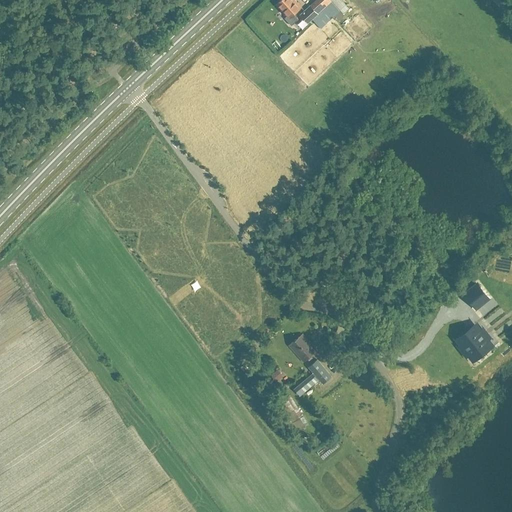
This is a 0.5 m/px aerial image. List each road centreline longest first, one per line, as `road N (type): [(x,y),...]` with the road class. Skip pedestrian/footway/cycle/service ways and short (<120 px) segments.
road 1 (unclassified): [(129,89),(294,305),(328,311),(373,345),(398,408),(375,511)]
road 2 (primary): [(0,216),(129,89)]
road 3 (primary): [(129,89),(223,0)]
